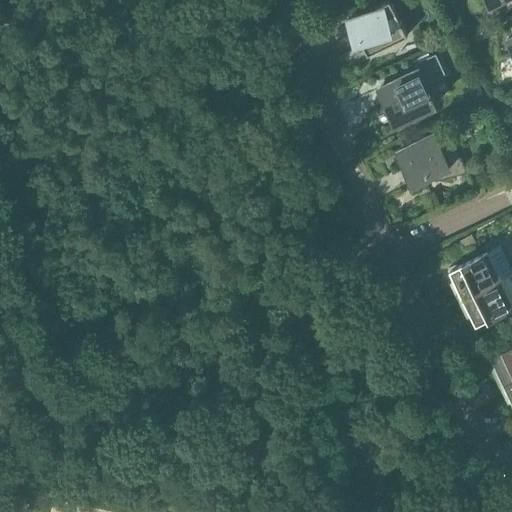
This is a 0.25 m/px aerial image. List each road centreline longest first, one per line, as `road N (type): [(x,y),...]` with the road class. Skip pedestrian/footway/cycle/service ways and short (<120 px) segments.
road 1 (unclassified): [(390,511),(314,374),(313,344),(314,317),(336,285),(389,255)]
road 2 (residential): [(508,511),(389,255)]
road 3 (residential): [(389,255),(279,0)]
road 4 (residential): [(389,255),(511,196)]
